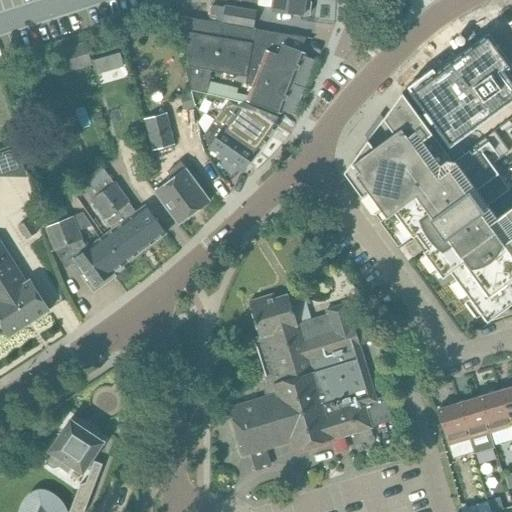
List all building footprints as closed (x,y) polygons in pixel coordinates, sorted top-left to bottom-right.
[(272,0),(271,11),(306,16),(309,14),(311,3),(308,0),(272,0)] [(257,29),(255,29),(256,12),(225,6),(224,8),(212,5),(209,21),(183,16),(183,17),(240,27),(257,30),(257,29)] [(249,101),(260,105),(280,113),(281,114),(304,53),(287,46),(290,37),(293,37),(293,36),(257,30),(240,27),(183,17),(180,31),(185,32),(182,52),(190,54),(188,64),(184,64),(191,91),(209,94),(214,70),(231,73),(230,78),(236,79),(237,74),(248,77),(247,83),(255,85),(249,101)] [(433,69),(407,87),(450,145),(511,99),(511,80),(505,71),(510,66),(488,36),(436,74),(433,69)] [(67,72),(92,64),(85,42),(60,50),(67,72)] [(112,54),(116,67),(124,65),(120,52),(112,54)] [(386,217),(394,211),(453,162),(421,119),(402,93),(383,119),(389,127),(369,142),(368,140),(348,167),(349,167),(386,217)] [(275,124),(280,113),(260,105),(259,108),(255,106),(253,112),(233,105),(226,107),(220,111),(214,120),(228,129),(227,130),(256,151),(258,152),(277,125),(275,124)] [(142,115),(150,147),(172,141),(164,110),(142,115)] [(214,120),(204,135),(209,148),(242,171),(256,151),(227,130),(228,129),(214,120)] [(453,162),(394,211),(412,236),(417,233),(428,247),(423,251),(442,276),(450,271),(487,321),(492,317),(511,313),(507,307),(511,302),(511,201),(505,193),(510,190),(491,164),(509,151),(497,135),(472,154),(469,150),(453,162)] [(0,151),(0,177),(28,176),(27,150),(0,151)] [(154,192),(178,224),(210,201),(176,155),(172,158),(174,161),(164,168),(172,178),(154,192)] [(114,183),(102,191),(145,249),(166,233),(154,217),(145,205),(136,212),(129,202),(130,202),(115,182),(114,183)] [(102,191),(92,199),(106,218),(113,228),(103,236),(124,265),(144,250),(145,249),(102,191)] [(41,206),(48,224),(68,217),(60,198),(41,206)] [(123,267),(102,238),(87,250),(81,241),(72,218),(45,229),(54,252),(59,251),(66,271),(67,270),(66,267),(74,261),(94,290),(114,276),(113,275),(123,267)] [(29,219),(18,226),(27,239),(37,233),(29,219)] [(92,226),(87,219),(75,224),(78,232),(92,226)] [(0,244),(0,322),(8,336),(49,310),(38,293),(29,280),(25,283),(0,244)] [(274,384),(275,388),(364,361),(359,346),(361,346),(354,325),(353,325),(347,304),(326,310),(328,314),(297,324),(288,295),(266,301),(265,297),(249,302),(259,337),(254,338),(269,386),(274,384)] [(364,361),(275,388),(264,392),(266,398),(230,410),(243,454),(251,452),(255,466),(269,461),(265,447),(290,440),(294,451),(392,421),(384,396),(376,399),(364,361)] [(511,387),(500,391),(510,426),(511,425),(511,387)] [(500,391),(479,397),(490,433),(510,426),(500,391)] [(494,446),(490,433),(479,397),(458,403),(469,439),(474,454),(494,448),(494,446)] [(469,439),(458,403),(437,410),(448,445),(469,439)] [(53,469),(59,467),(68,473),(73,466),(84,473),(86,470),(89,464),(105,442),(70,419),(48,452),(50,453),(46,458),(47,464),(53,469)] [(92,465),(89,464),(86,470),(90,471),(85,483),(80,484),(68,511),(64,511),(63,508),(61,506),(60,504),(58,502),(56,500),(54,498),(52,497),(49,496),(47,495),(45,494),(43,494),(41,494),(39,494),(37,495),(35,496),(33,498),(31,500),(30,502),(28,505),(27,507),(26,509),(25,511),(24,511),(83,511),(102,464),(94,461),(92,465)] [(500,498),(488,502),(491,511),(493,511),(503,509),(500,498)] [(478,511),(491,511),(488,502),(476,505),(478,511)]
